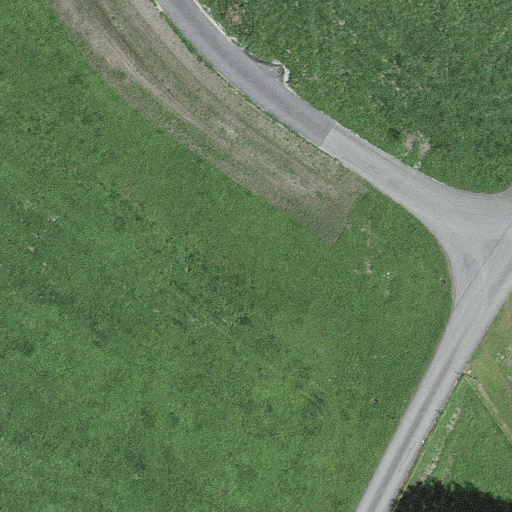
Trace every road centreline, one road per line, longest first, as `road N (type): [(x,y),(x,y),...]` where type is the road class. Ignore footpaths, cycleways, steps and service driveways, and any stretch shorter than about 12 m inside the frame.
road 1 (track): [(175,0),(261,87),(511,257)]
road 2 (track): [(511,256),(435,384)]
road 3 (track): [(435,384),(372,511)]
